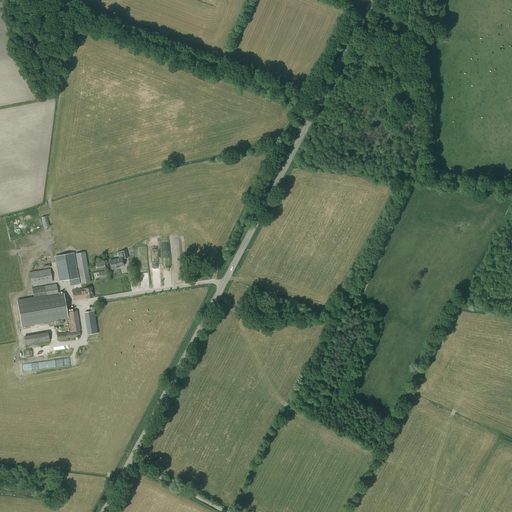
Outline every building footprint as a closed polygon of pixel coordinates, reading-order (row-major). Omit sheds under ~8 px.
[(46,216),(41,217),(44,229),(50,228),(46,216)] [(8,239),(13,238),(10,223),(5,224),(8,239)] [(75,254),(76,257),(81,284),(90,282),(85,252),(75,254)] [(74,253),(54,256),(59,282),(78,278),(74,254),(74,253)] [(120,268),(124,266),(122,257),(108,261),(111,271),(120,269),(120,268)] [(29,273),(31,286),(52,282),(50,269),(29,273)] [(105,271),(98,272),(99,279),(107,278),(105,271)] [(56,284),(32,288),(33,297),(46,294),(46,297),(58,295),(56,284)] [(74,301),(85,299),(93,298),(91,287),(83,288),(72,290),(74,301)] [(33,297),(17,300),(21,326),(55,320),(55,324),(63,323),(63,319),(68,318),(64,294),(58,295),(46,297),(46,294),(33,297)] [(90,312),(84,313),(87,332),(88,335),(98,334),(94,311),(95,311),(94,307),(90,307),(90,312)] [(56,334),(57,340),(80,337),(80,331),(77,311),(68,312),(72,332),(56,334)] [(23,344),(47,340),(46,333),(37,334),(36,331),(21,333),(23,344)] [(47,344),(30,346),(31,352),(48,350),(47,344)]
